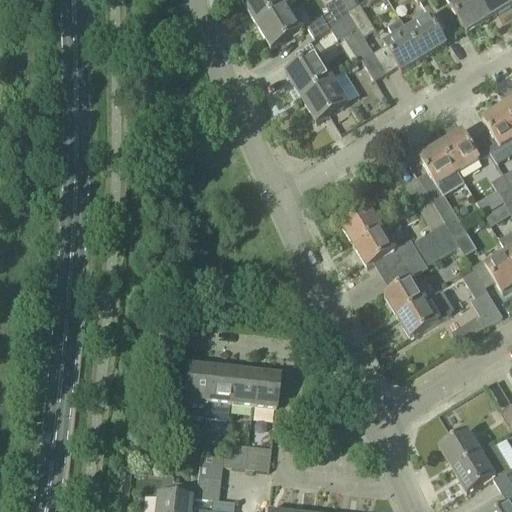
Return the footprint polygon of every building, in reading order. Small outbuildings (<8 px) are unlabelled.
[(241,4),(256,28),(287,8),(281,0),(245,0),(240,3),(241,4)] [(337,0),(338,1),(350,20),(362,12),(354,0),(337,0)] [(444,0),(449,8),(466,36),(467,35),(488,22),(474,0),(444,0)] [(511,8),(505,0),(474,0),(488,22),(511,8)] [(329,16),(310,28),(306,30),(314,42),(329,33),(350,20),(338,1),(325,10),(329,16)] [(287,8),(256,28),(271,52),(270,52),(271,53),(303,33),(287,8)] [(362,12),(350,20),(358,33),(363,41),(375,34),(362,12)] [(358,33),(350,20),(329,33),(337,45),(358,33)] [(407,34),(423,62),(445,49),(446,48),(429,20),(407,34)] [(389,32),(395,41),(384,48),(385,50),(373,57),(386,78),(398,71),(401,76),(402,75),(423,62),(407,34),(406,34),(400,25),(389,32)] [(287,78),(301,102),(333,83),(317,57),(286,77),(286,78),(287,78)] [(361,65),(363,68),(374,85),(386,78),(373,57),(361,65)] [(333,83),(301,102),(316,126),(316,127),(348,108),(333,83)] [(500,152),(511,144),(511,123),(504,110),(482,123),(500,152)] [(186,150),(189,126),(179,125),(176,148),(186,150)] [(462,135),(441,148),(458,177),(479,164),(462,135)] [(458,177),(441,148),(419,161),(436,190),(458,177)] [(511,193),(511,173),(503,179),(511,193)] [(511,203),(511,193),(503,179),(491,186),(505,208),(511,203)] [(417,211),(431,204),(417,182),(406,189),(418,210),(417,211)] [(412,248),(419,259),(452,240),(440,218),(431,204),(417,211),(432,235),(412,248)] [(440,218),(452,240),(464,233),(451,211),(440,218)] [(354,251),(382,233),(369,212),(340,229),(354,251)] [(367,272),(396,254),(382,233),(354,251),(367,272)] [(464,233),(452,240),(459,251),(464,260),(476,253),(464,233)] [(511,235),(498,244),(506,256),(511,265),(511,235)] [(459,251),(452,240),(419,259),(426,271),(459,251)] [(485,269),(502,298),(511,291),(511,265),(506,256),(485,269)] [(475,303),(471,306),(487,331),(502,321),(473,274),(462,282),(475,303)] [(426,304),(413,283),(384,300),(397,321),(426,304)] [(452,318),(439,296),(426,304),(397,321),(410,343),(452,318)] [(479,319),(470,325),(477,337),(487,331),(479,319)] [(180,420),(200,423),(204,423),(210,372),(186,369),(180,420)] [(228,410),(232,374),(210,372),(204,423),(226,426),(227,410),(228,410)] [(228,410),(251,412),(254,377),(232,374),(228,410)] [(251,412),(275,415),(279,380),(254,377),(251,412)] [(511,410),(511,409),(499,416),(510,433),(511,436),(511,410)] [(453,474),(481,458),(468,435),(439,452),(440,453),(453,474)] [(223,448),(222,462),(221,471),(230,472),(232,449),(223,448)] [(244,474),(268,477),(270,454),(247,451),(244,474)] [(493,451),(481,458),(453,474),(467,497),(492,482),(501,495),(511,488),(511,472),(507,475),(493,451)] [(221,471),(222,462),(199,459),(197,482),(220,485),(221,471)] [(197,482),(196,488),(172,486),(172,493),(171,500),(195,503),(195,504),(217,506),(220,485),(197,482)] [(160,491),(159,499),(171,500),(172,493),(160,491)] [(154,511),(190,511),(191,503),(156,499),(154,511)]
